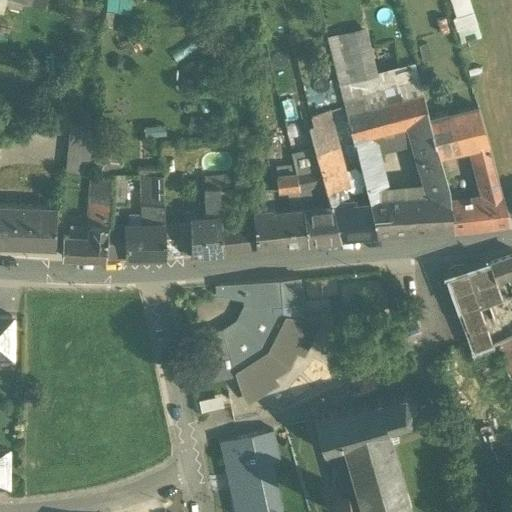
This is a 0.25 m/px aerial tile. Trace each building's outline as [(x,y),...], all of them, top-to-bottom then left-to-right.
[(109,0),(110,11),(132,10),(132,0),(109,0)] [(476,22),(469,0),(447,0),(457,28),(476,22)] [(354,141),(356,140),(372,135),(410,125),(430,120),(415,66),(377,75),(368,28),(328,37),(344,101),(345,106),(354,141)] [(478,108),(430,120),(440,156),(451,153),(472,148),(489,144),(478,108)] [(330,109),(311,116),(313,123),(308,125),(316,155),(340,146),(330,109)] [(440,156),(430,120),(410,125),(430,197),(449,196),(447,183),(442,166),(440,156)] [(92,127),(71,125),(66,171),(87,174),(92,127)] [(372,135),(356,140),(367,191),(379,188),(385,186),(372,135)] [(489,144),(472,148),(485,198),(502,195),(489,144)] [(353,200),(340,146),(316,155),(325,186),(330,205),(353,200)] [(451,153),(440,156),(442,166),(454,163),(451,153)] [(174,168),(162,168),(162,176),(163,190),(175,190),(174,168)] [(321,171),(296,176),(299,190),(308,189),(325,186),(321,171)] [(111,178),(94,175),(90,225),(108,226),(109,226),(111,186),(111,178)] [(162,176),(144,176),(146,225),(164,225),(163,190),(162,176)] [(296,176),(276,178),(278,192),(299,190),(296,176)] [(121,179),(111,178),(111,186),(120,187),(121,179)] [(453,182),(447,183),(449,196),(450,204),(458,204),(453,182)] [(205,189),(206,206),(209,206),(210,219),(220,218),(221,218),(221,214),(221,208),(220,191),(220,188),(205,189)] [(239,188),(220,191),(221,208),(241,204),(239,188)] [(379,188),(367,191),(370,203),(377,236),(407,234),(407,198),(379,200),(379,188)] [(299,190),(298,190),(302,210),(312,208),(308,189),(299,190)] [(485,198),(474,200),(479,229),(510,224),(503,195),(502,195),(485,198)] [(425,232),(423,196),(407,198),(407,234),(425,232)] [(423,196),(425,232),(453,231),(450,204),(449,196),(430,197),(423,196)] [(353,200),(330,205),(330,206),(331,206),(340,239),(377,236),(370,203),(356,208),(354,200),(353,200)] [(474,200),(458,204),(450,204),(453,231),(479,229),(474,200)] [(274,210),(260,212),(259,201),(252,202),(253,216),(255,248),(277,245),(275,213),(274,210)] [(56,207),(0,205),(0,245),(55,247),(56,207)] [(312,208),(302,210),(307,242),(340,239),(331,206),(330,206),(312,208)] [(302,210),(275,213),(277,245),(307,242),(302,210)] [(234,219),(221,220),(222,251),(255,248),(253,216),(234,219)] [(210,219),(189,220),(190,255),(222,251),(221,220),(220,218),(210,219)] [(76,238),(62,237),(61,257),(105,259),(108,226),(90,225),(90,231),(76,230),(76,238)] [(146,225),(125,226),(126,258),(165,257),(165,225),(164,225),(146,225)] [(179,225),(165,225),(165,257),(180,256),(179,225)] [(511,255),(490,263),(496,280),(506,276),(511,290),(511,255)] [(490,263),(450,278),(463,314),(476,309),(488,305),(484,291),(497,286),(496,280),(490,263)] [(511,290),(506,276),(496,280),(497,286),(484,291),(488,305),(490,310),(503,306),(508,319),(511,317),(511,290)] [(246,305),(237,321),(223,331),(236,373),(243,396),(258,387),(262,394),(278,384),(273,377),(288,367),(296,352),(303,356),(311,340),(304,337),(312,321),(274,312),(273,306),(301,304),(300,280),(217,287),(218,295),(246,300),(246,305)] [(476,309),(463,314),(478,349),(492,344),(476,309)] [(0,315),(0,355),(11,355),(12,316),(0,315)] [(236,373),(223,331),(203,335),(212,378),(236,373)] [(511,335),(498,341),(511,373),(511,335)] [(378,401),(366,404),(365,401),(363,401),(364,405),(353,408),(352,404),(349,405),(350,409),(338,412),(337,408),(335,409),(336,413),(318,418),(317,414),(314,415),(325,453),(328,452),(327,448),(329,448),(343,495),(330,498),(334,511),(346,511),(353,510),(352,509),(361,507),(362,511),(407,511),(412,511),(389,429),(400,426),(401,429),(404,428),(403,425),(410,422),(412,425),(414,423),(412,421),(416,413),(419,414),(420,411),(417,411),(414,403),(417,401),(415,399),(413,401),(405,397),(406,394),(403,393),(403,396),(395,399),(394,396),(392,396),(393,399),(382,403),(380,396),(377,397),(378,401)] [(273,430),(221,441),(224,456),(256,449),(259,462),(271,459),(272,460),(279,459),(273,430)] [(271,459),(259,462),(256,449),(224,456),(236,511),(282,511),(272,460),(271,459)]
